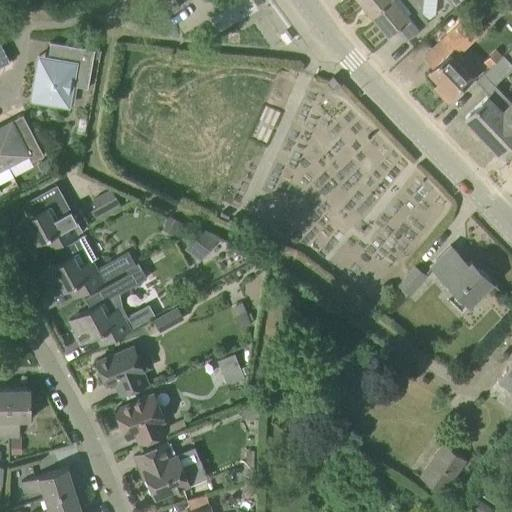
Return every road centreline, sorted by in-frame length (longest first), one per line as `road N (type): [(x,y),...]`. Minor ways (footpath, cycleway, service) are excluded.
road 1 (tertiary): [(487,200),(302,0)]
road 2 (residential): [(115,511),(63,388),(22,327),(1,314)]
